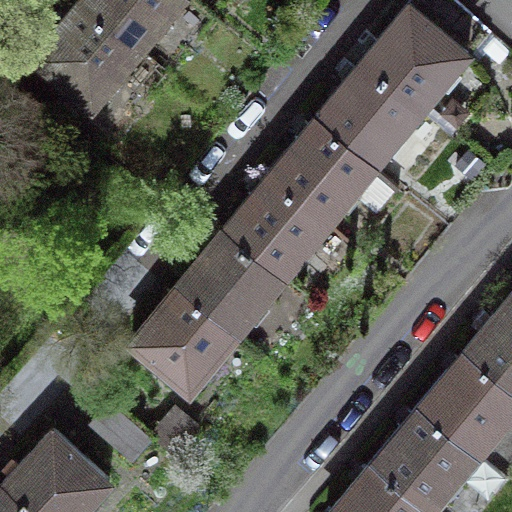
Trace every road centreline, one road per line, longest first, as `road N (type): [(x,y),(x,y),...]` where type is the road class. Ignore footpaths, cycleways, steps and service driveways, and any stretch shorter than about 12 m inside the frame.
road 1 (residential): [(0,433),(366,0)]
road 2 (residential): [(246,511),(511,194)]
